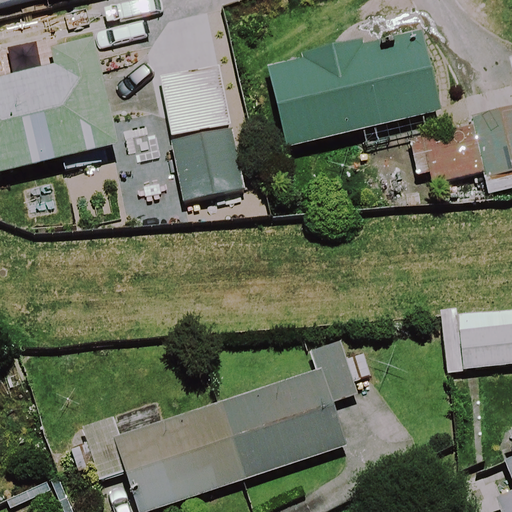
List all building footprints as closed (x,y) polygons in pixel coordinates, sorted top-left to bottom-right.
[(0,0),(0,11),(32,7),(30,0),(0,0)] [(301,51),(305,65),(261,76),(281,157),(433,119),(412,38),(368,49),(364,35),(301,51)] [(511,96),(511,81),(500,45),(475,52),(491,103),(511,96)] [(41,59),(45,79),(0,88),(0,85),(0,180),(111,157),(88,49),(67,53),(41,59)] [(186,80),(153,88),(167,144),(200,136),(186,80)] [(419,189),(476,175),(483,202),(511,194),(511,112),(470,123),(407,139),(419,189)] [(511,370),(511,315),(438,324),(445,379),(511,370)] [(361,399),(350,367),(82,454),(94,489),(120,481),(130,511),(164,511),(340,455),(326,411),(361,399)] [(511,511),(511,439),(494,446),(505,474),(466,489),(474,511),(511,511)]
